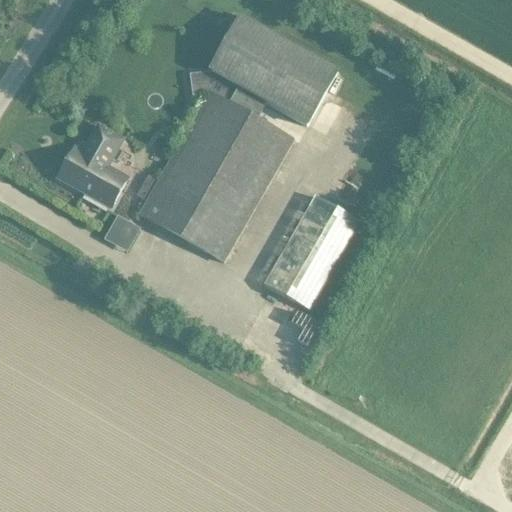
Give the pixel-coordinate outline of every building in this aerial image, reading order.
[(241,20),(210,74),(237,89),(265,106),(305,128),(336,74),(241,20)] [(237,89),(227,106),(255,122),(265,106),(237,89)] [(208,95),(141,212),(138,216),(222,265),(292,143),(255,122),(227,106),(208,95)] [(74,150),(57,180),(111,210),(127,180),(106,169),(122,141),(97,127),(82,155),(74,150)] [(360,224),(314,198),(263,287),(309,313),(360,224)]
